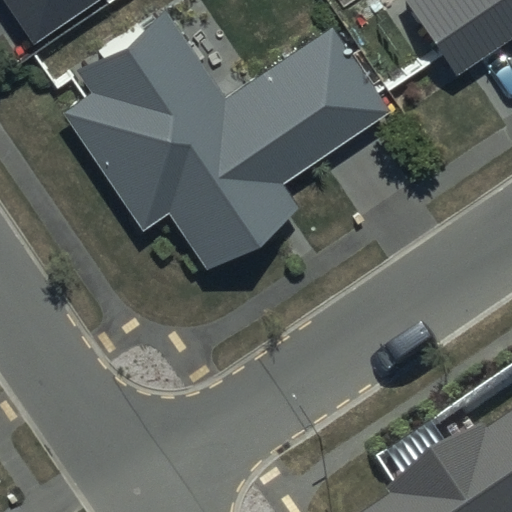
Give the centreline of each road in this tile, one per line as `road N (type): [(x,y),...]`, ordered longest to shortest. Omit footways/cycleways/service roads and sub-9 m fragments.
road 1 (residential): [(140,493),(511,239)]
road 2 (residential): [(0,287),(140,493)]
